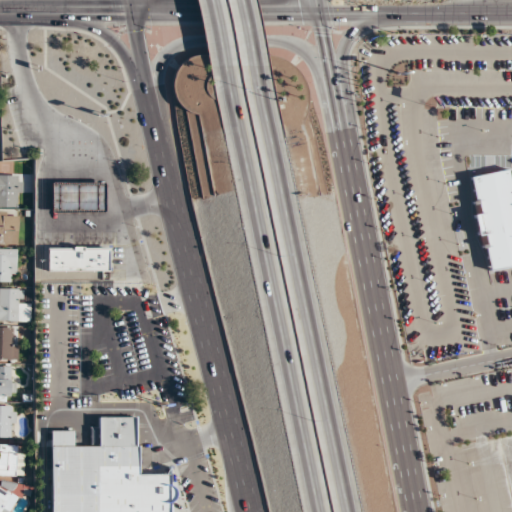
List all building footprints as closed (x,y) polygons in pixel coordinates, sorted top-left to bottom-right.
[(469,175),(485,271),(511,265),(511,180),(510,168),(469,175)] [(0,207),(21,207),(21,174),(0,174),(0,207)] [(103,212),(103,183),(49,183),(49,212),(103,212)] [(0,244),(18,244),(18,211),(0,211),(0,244)] [(109,270),(109,247),(47,247),(47,271),(109,270)] [(17,249),(0,248),(0,281),(17,281),(17,249)] [(0,320),(30,321),(30,300),(22,300),(22,288),(0,288),(0,320)] [(0,400),(14,400),(14,366),(0,366),(0,400)] [(0,437),(14,438),(14,406),(0,405),(0,437)] [(50,511),(173,511),(173,474),(140,474),(140,446),(73,446),(73,430),(51,430),(50,511)] [(0,475),(23,476),(23,445),(0,444),(0,475)] [(0,511),(11,511),(19,496),(3,488),(0,486),(0,511)]
